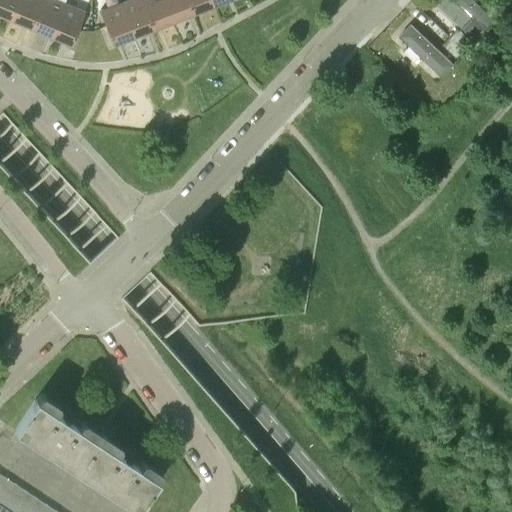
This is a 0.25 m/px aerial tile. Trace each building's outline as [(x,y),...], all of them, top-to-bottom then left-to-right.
[(0,0),(0,15),(10,20),(18,0),(0,0)] [(18,0),(10,20),(30,28),(41,0),(18,0)] [(41,0),(30,28),(50,36),(65,3),(58,0),(41,0)] [(132,37),(152,29),(141,0),(125,0),(119,3),(132,37)] [(141,0),(152,29),(173,21),(164,0),(141,0)] [(164,0),(173,21),(193,13),(187,0),(164,0)] [(187,0),(193,13),(213,5),(211,0),(187,0)] [(460,27),(469,19),(449,0),(438,0),(436,3),(460,27)] [(65,3),(50,36),(71,45),(85,11),(65,3)] [(112,45),(132,37),(119,3),(98,11),(112,45)] [(453,70),(453,67),(410,26),(394,42),(438,85),(453,70)] [(450,37),(464,50),(471,42),(457,29),(450,37)] [(456,58),(464,50),(450,37),(442,45),(456,58)] [(60,415),(35,399),(14,430),(76,471),(97,439),(60,415)] [(60,415),(97,439),(76,471),(138,511),(159,479),(133,463),(138,455),(127,448),(125,450),(120,446),(120,444),(107,436),(110,431),(104,427),(99,424),(96,428),(84,421),(81,421),(75,417),(76,415),(65,407),(60,415)] [(0,504),(0,505),(14,484),(4,477),(0,483),(0,504)] [(10,511),(25,491),(14,484),(0,505),(10,511)] [(26,511),(35,498),(25,491),(10,511),(26,511)] [(41,511),(46,505),(35,498),(26,511),(41,511)]
